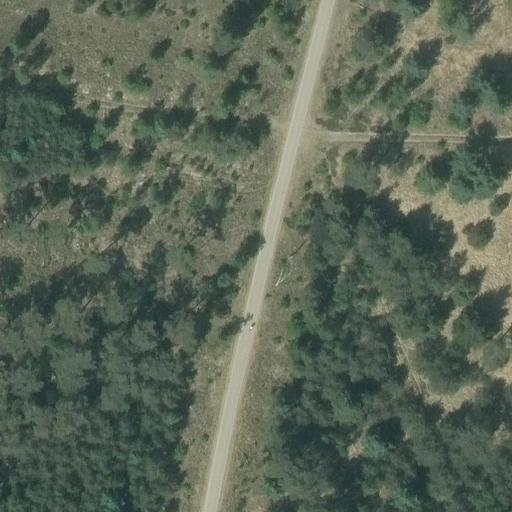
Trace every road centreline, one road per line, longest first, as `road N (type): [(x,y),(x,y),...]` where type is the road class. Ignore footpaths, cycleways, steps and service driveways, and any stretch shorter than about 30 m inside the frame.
road 1 (track): [(302,133),(473,511)]
road 2 (track): [(302,133),(0,85)]
road 3 (track): [(511,137),(302,133)]
